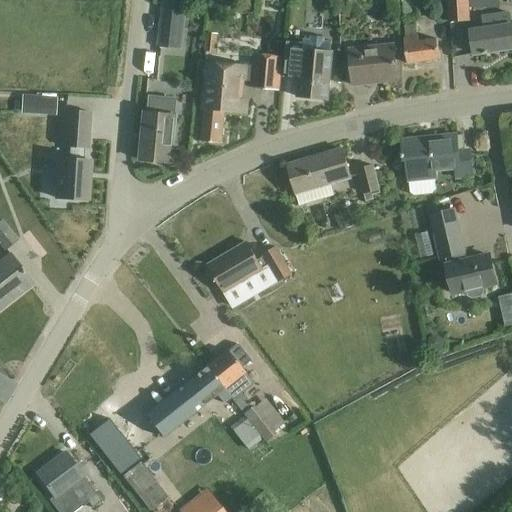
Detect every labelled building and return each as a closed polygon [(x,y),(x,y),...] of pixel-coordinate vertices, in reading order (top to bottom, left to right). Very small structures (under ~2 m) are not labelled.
[(176,0),(162,0),(157,46),(182,49),(188,1),(176,0)] [(402,0),(404,18),(421,17),(420,0),(402,0)] [(468,0),(448,0),(449,22),(469,21),(468,0)] [(484,28),(472,30),(476,54),(511,48),(511,28),(511,25),(510,25),(509,13),(482,17),(484,28)] [(440,59),(437,39),(418,42),(416,25),(404,26),(406,38),(404,38),(407,64),(440,59)] [(207,33),(205,51),(217,50),(218,34),(207,33)] [(300,72),(297,97),(328,100),(332,52),(330,52),(331,42),(325,41),(325,38),(310,36),(310,40),(303,39),(302,45),(288,43),(285,70),(300,72)] [(466,40),(453,40),(453,68),(466,67),(466,40)] [(349,50),(351,65),(353,85),(397,80),(393,45),(349,50)] [(279,91),(281,71),(282,58),(255,55),(254,66),(208,62),(201,142),(222,144),(225,112),(245,114),(247,100),(239,100),(241,81),(253,82),(252,89),(279,91)] [(440,68),(406,70),(407,80),(441,77),(440,68)] [(40,98),(40,114),(55,115),(56,99),(40,98)] [(171,163),(173,143),(176,116),(177,100),(155,98),(153,114),(145,113),(140,160),(171,163)] [(58,159),(56,198),(88,201),(90,161),(83,161),(84,147),(87,147),(90,111),(66,110),(63,146),(69,146),(68,160),(58,159)] [(457,136),(402,142),(404,159),(406,159),(409,180),(410,192),(414,196),(432,194),(435,189),(434,177),(436,176),(435,169),(459,166),(461,177),(473,175),(471,152),(458,153),(457,136)] [(288,165),(293,184),(296,194),(351,178),(342,149),(288,165)] [(357,167),(362,191),(377,188),(372,164),(357,167)] [(429,216),(440,261),(467,255),(456,209),(429,216)] [(335,216),(341,231),(353,226),(347,211),(335,216)] [(0,245),(5,253),(18,243),(1,222),(0,223),(0,245)] [(428,232),(416,235),(421,258),(433,255),(428,232)] [(279,281),(291,274),(276,248),(264,255),(264,256),(257,260),(247,243),(208,265),(225,293),(263,270),(263,269),(269,265),(279,281)] [(453,296),(468,292),(469,298),(472,299),(483,297),(484,294),(483,289),(496,286),(489,253),(446,263),(453,296)] [(0,262),(0,309),(33,284),(10,255),(0,262)] [(145,415),(162,438),(216,395),(224,405),(231,399),(265,443),(276,434),(254,405),(253,406),(243,393),(253,385),(240,368),(250,360),(238,345),(228,352),(227,351),(145,415)] [(120,474),(140,459),(109,419),(89,435),(120,474)] [(244,434),(231,444),(246,463),(259,452),(244,434)] [(65,453),(36,475),(48,491),(53,497),(48,501),(56,511),(74,511),(82,506),(87,502),(92,508),(101,501),(77,469),(65,453)] [(127,479),(139,494),(152,511),(169,497),(144,465),(127,479)] [(178,511),(226,511),(207,488),(178,511)]
